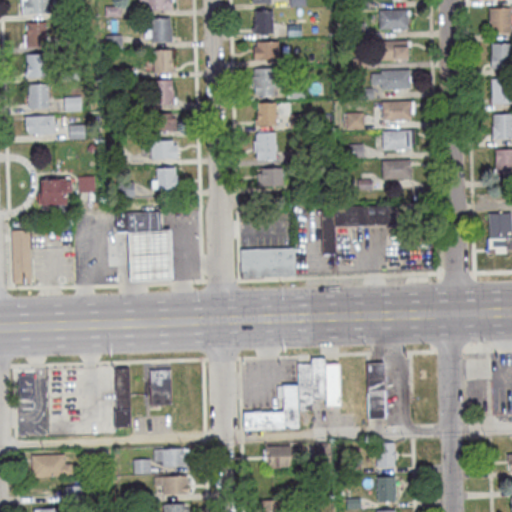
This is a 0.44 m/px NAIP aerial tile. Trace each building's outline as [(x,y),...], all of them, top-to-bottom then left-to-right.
[(47,0),(48,13),(22,13),(22,0),(47,0)] [(146,2),(138,2),(138,0),(172,0),(172,9),(146,10),(146,2)] [(367,0),(368,8),(353,9),(352,0),(367,0)] [(62,7),(77,7),(77,17),(62,18),(62,7)] [(104,7),(119,7),(120,17),(105,17),(104,7)] [(510,7),(511,33),(489,33),(489,8),(510,7)] [(255,20),(255,10),(272,9),(272,34),(252,34),(252,27),(254,27),(254,20),(255,20)] [(378,10),(407,9),(408,28),(379,29),(378,10)] [(150,18),(169,17),(170,42),(151,43),(150,18)] [(46,46),(27,46),(26,23),(45,22),(46,46)] [(59,22),(75,22),(75,39),(59,39),(59,22)] [(348,22),(364,22),(364,37),(348,38),(348,22)] [(286,25),(301,24),(301,36),(287,37),(286,25)] [(105,36),(121,36),(121,46),(105,47),(105,36)] [(407,39),(408,59),(380,60),(380,57),(370,57),(369,41),(407,39)] [(256,46),(256,42),(278,41),(279,59),(254,60),(253,46),(256,46)] [(511,43),(511,69),(491,69),(491,44),(511,43)] [(154,73),(153,51),(170,50),(170,57),(172,57),(172,66),(174,66),(174,72),(154,73)] [(45,53),(45,78),(26,78),(25,54),(45,53)] [(352,58),(367,58),(367,69),(352,69),(352,58)] [(273,67),(273,78),(283,77),(283,87),(273,87),(274,96),(254,97),(254,87),(251,87),(251,75),(254,75),(254,68),(273,67)] [(116,68),(133,68),(133,78),(116,79),(116,68)] [(381,85),(371,85),(371,73),(381,73),(380,70),(409,69),(410,88),(381,89),(381,85)] [(62,81),(62,70),(78,70),(78,80),(62,81)] [(511,78),(511,104),(491,104),(490,78),(511,78)] [(152,80),(171,80),(172,104),(153,105),(152,80)] [(47,84),(48,109),(28,109),(27,84),(47,84)] [(288,89),(303,88),(304,99),(288,99),(288,89)] [(357,89),(373,88),(373,99),(357,100),(357,89)] [(120,96),(137,95),(138,110),(121,111),(120,96)] [(63,97),(80,97),(80,112),(63,113),(63,97)] [(381,101),(411,100),(411,108),(411,119),(382,120),(382,109),(381,101)] [(255,126),(255,119),(256,119),(256,111),(258,111),(258,103),(275,102),(276,125),(255,126)] [(345,113),(363,112),(363,129),(346,129),(345,113)] [(171,116),(175,116),(176,131),(151,132),(150,113),(171,113),(171,116)] [(290,115),(310,114),(310,128),(290,129),(290,115)] [(511,140),(493,140),(492,114),(511,114),(511,140)] [(53,115),(54,134),(27,135),(27,116),(53,115)] [(68,125),(84,125),(84,139),(68,139),(68,125)] [(120,139),(119,127),(133,126),(134,138),(120,139)] [(382,131),(414,129),(415,143),(411,143),(411,148),(383,149),(382,131)] [(275,132),(275,161),(256,161),(256,132),(275,132)] [(151,159),(151,141),(172,140),(173,144),(176,144),(177,158),(151,159)] [(91,153),(86,149),(91,144),(96,148),(91,153)] [(349,145),(363,145),(363,159),(349,160),(349,145)] [(494,149),(511,149),(511,173),(495,174),(494,149)] [(108,153),(124,152),(124,166),(108,166),(108,153)] [(290,154),(305,153),(305,164),(290,164),(290,154)] [(382,160),(410,159),(411,177),(382,179),(382,160)] [(156,168),(174,167),(175,175),(176,175),(177,191),(157,192),(156,168)] [(261,168),(282,167),(282,186),(257,187),(257,173),(261,173),(261,168)] [(77,177),(94,176),(94,192),(77,192),(77,177)] [(40,179),(65,178),(66,203),(37,204),(37,192),(40,192),(40,179)] [(297,180),(315,179),(315,192),(297,192),(297,180)] [(357,180),(371,180),(372,190),(357,190),(357,180)] [(117,182),(133,182),(133,197),(118,198),(117,182)] [(335,225),(336,253),(322,254),(321,206),(396,204),(397,224),(335,225)] [(160,230),(116,231),(115,213),(160,212),(160,230)] [(511,235),(511,249),(505,250),(505,253),(487,253),(487,238),(488,238),(488,213),(511,212),(511,235)] [(170,229),(127,230),(129,279),(172,278),(170,229)] [(10,230),(28,230),(30,283),(12,283),(10,230)] [(240,248),(294,246),(295,275),(242,276),(240,248)] [(311,358),(311,363),(312,400),(325,400),(324,364),(324,357),(311,358)] [(384,362),(366,362),(367,418),(384,418),(384,362)] [(299,411),(312,411),(312,400),(311,363),(297,363),(298,383),(299,411)] [(324,364),(339,364),(340,407),(326,407),(325,400),(324,364)] [(130,426),(130,366),(114,366),(114,426),(130,426)] [(170,369),(149,369),(150,403),(170,403),(170,369)] [(34,373),(34,397),(17,397),(17,373),(34,373)] [(283,409),(283,384),(298,383),(299,411),(299,426),(243,428),(243,410),(283,409)] [(394,442),(394,467),(376,467),(376,442),(394,442)] [(315,462),(304,462),(304,444),(330,443),(330,469),(316,469),(315,462)] [(269,460),(265,460),(265,446),(290,445),(290,460),(288,460),(288,465),(278,465),(279,468),(269,468),(269,460)] [(189,447),(189,465),(162,465),(162,459),(154,460),(153,448),(189,447)] [(31,454),(64,453),(64,463),(74,463),(74,474),(32,475),(31,454)] [(151,473),(151,458),(133,458),(133,473),(151,473)] [(346,474),(346,461),(360,461),(360,473),(346,474)] [(188,475),(189,492),(162,493),(161,476),(188,475)] [(377,477),(394,476),(395,501),(378,502),(377,477)] [(80,486),(66,486),(66,503),(80,503),(80,486)] [(345,499),(360,498),(361,509),(346,510),(345,499)] [(263,511),(259,511),(259,500),(287,500),(287,511),(263,511)] [(190,503),(190,511),(163,511),(163,504),(190,503)]
